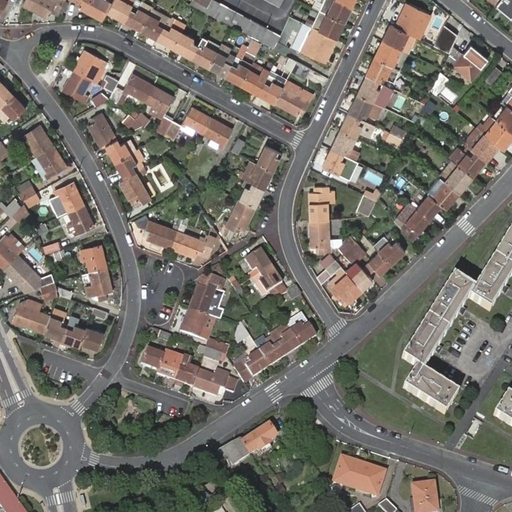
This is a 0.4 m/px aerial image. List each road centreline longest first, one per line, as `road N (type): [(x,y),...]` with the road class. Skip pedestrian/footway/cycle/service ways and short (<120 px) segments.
road 1 (residential): [(63,424),(123,352),(134,288),(104,192),(13,54)]
road 2 (residential): [(13,54),(34,35),(61,30),(111,36),(308,145)]
road 3 (residential): [(70,455),(117,467),(169,458),(306,370)]
road 4 (residential): [(346,341),(511,179)]
road 5 (residential): [(306,370),(337,413),(365,432),(487,474)]
road 6 (residential): [(346,341),(287,240),(287,200),(308,145)]
road 7 (residential): [(308,145),(379,0)]
